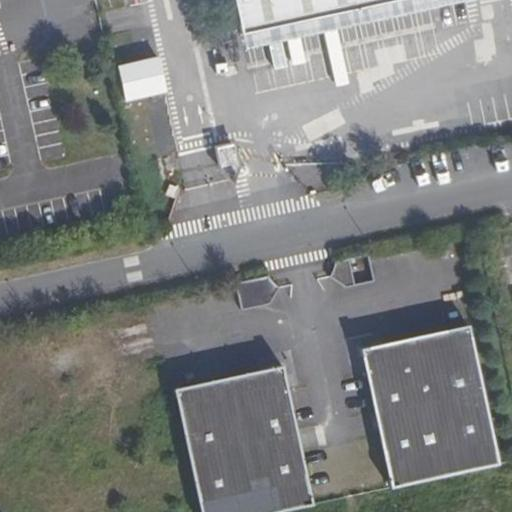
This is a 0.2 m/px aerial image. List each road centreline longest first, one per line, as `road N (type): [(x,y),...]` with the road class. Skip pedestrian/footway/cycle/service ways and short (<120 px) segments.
road 1 (unclassified): [(511,187),(0,297)]
road 2 (unknown): [(265,123),(344,496)]
road 3 (unknown): [(265,123),(421,93),(462,68),(490,33),(492,0)]
road 4 (unknown): [(179,90),(203,254)]
